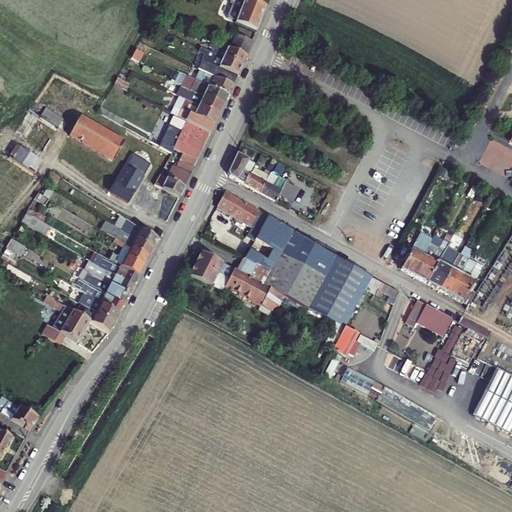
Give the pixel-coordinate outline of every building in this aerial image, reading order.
[(253,34),(263,10),(243,1),(243,0),(226,0),(239,7),(232,24),(253,34)] [(232,36),(226,52),(242,58),(243,59),(250,43),(232,36)] [(242,58),(226,52),(211,46),(209,52),(222,58),(221,61),(239,69),(243,59),(242,58)] [(221,61),(199,51),(197,54),(202,57),(200,62),(235,78),(239,69),(221,61)] [(134,52),(128,62),(135,65),(141,56),(134,52)] [(197,84),(200,86),(205,88),(226,99),(231,87),(197,71),(192,81),(192,82),(197,84)] [(181,88),(187,91),(221,108),(226,99),(205,88),(200,86),(197,84),(192,82),(192,81),(186,78),(181,88)] [(221,108),(187,91),(181,88),(176,98),(184,102),(216,118),(221,108)] [(172,118),(174,119),(208,135),(212,129),(216,118),(184,102),(179,112),(172,109),(169,116),(172,118)] [(95,115),(114,126),(117,121),(98,110),(95,115)] [(32,176),(59,134),(42,123),(30,116),(23,111),(12,129),(10,128),(6,134),(8,136),(1,148),(10,155),(7,160),(32,176)] [(42,123),(59,134),(65,126),(48,114),(42,123)] [(172,118),(167,132),(161,146),(188,158),(188,159),(195,163),(208,135),(174,119),(172,118)] [(111,163),(122,145),(77,119),(67,137),(111,163)] [(161,143),(161,134),(149,134),(149,143),(161,143)] [(187,178),(195,162),(188,159),(181,156),(174,171),(171,169),(164,181),(157,177),(152,187),(176,200),(187,178)] [(251,174),(254,170),(255,166),(236,156),(228,175),(228,177),(229,179),(243,186),(249,175),(251,174)] [(127,202),(147,167),(130,157),(111,192),(127,202)] [(2,169),(27,184),(32,176),(7,160),(2,169)] [(264,178),(252,172),(251,174),(249,175),(265,184),(267,180),(264,178)] [(259,194),(276,203),(279,196),(286,183),(286,182),(277,177),(272,188),(268,187),(274,176),(270,174),(267,180),(265,184),(259,194)] [(243,186),(259,194),(265,184),(249,175),(243,186)] [(286,183),(279,196),(294,203),(300,190),(286,183)] [(44,208),(47,202),(35,195),(32,201),(44,208)] [(224,196),(216,210),(259,233),(268,219),(246,208),(224,196)] [(38,223),(24,215),(19,224),(33,231),(38,223)] [(268,219),(259,233),(243,262),(242,264),(269,278),(293,233),(268,219)] [(119,231),(120,232),(151,250),(156,241),(124,223),(119,231)] [(151,250),(120,232),(115,241),(146,259),(151,250)] [(307,312),(334,260),(322,252),(293,233),(269,278),(263,289),(283,299),(307,312)] [(421,236),(401,272),(413,279),(423,258),(432,241),(421,236)] [(11,239),(5,248),(19,256),(24,247),(11,239)] [(108,262),(117,267),(136,278),(146,259),(115,241),(113,244),(122,249),(117,258),(112,255),(108,262)] [(440,246),(432,241),(423,258),(413,279),(426,286),(447,246),(448,244),(442,241),(440,246)] [(447,246),(426,286),(439,293),(461,254),(447,246)] [(471,260),(461,254),(439,293),(449,298),(471,260)] [(90,264),(97,267),(102,259),(95,255),(90,264)] [(269,278),(242,264),(236,275),(200,256),(187,278),(209,290),(212,285),(274,317),(283,299),(263,289),(269,278)] [(107,273),(120,281),(131,287),(136,278),(117,267),(108,262),(102,259),(97,267),(107,273)] [(334,260),(307,312),(342,331),(347,334),(367,294),(377,299),(384,287),(343,265),(334,260)] [(483,267),(471,260),(449,298),(468,309),(472,301),(467,298),(475,284),(473,283),(483,267)] [(126,297),(131,287),(120,281),(107,273),(97,267),(90,264),(86,261),(81,271),(98,281),(107,286),(126,297)] [(102,294),(110,299),(122,305),(126,297),(107,286),(98,281),(96,284),(105,289),(102,294)] [(92,302),(97,304),(99,305),(116,316),(122,305),(110,299),(102,294),(85,285),(80,294),(83,296),(89,299),(92,302)] [(57,334),(63,337),(63,338),(74,344),(86,324),(69,313),(50,302),(47,307),(54,312),(50,318),(44,329),(55,336),(57,334)] [(86,311),(94,315),(111,326),(116,316),(99,305),(96,310),(86,305),(83,309),(86,311)] [(426,336),(441,344),(451,324),(416,306),(404,327),(412,331),(417,324),(419,320),(425,323),(431,326),(426,336)] [(86,324),(106,335),(111,326),(94,315),(92,319),(81,313),(80,314),(72,309),(69,313),(86,324)] [(458,327),(475,336),(479,329),(462,320),(458,327)] [(55,336),(44,329),(39,338),(57,348),(63,338),(63,337),(57,334),(55,336)] [(479,329),(475,336),(489,343),(492,336),(479,329)] [(347,334),(342,331),(331,354),(344,361),(346,358),(351,361),(358,348),(372,355),(375,349),(347,334)] [(449,355),(468,365),(480,342),(461,332),(449,355)] [(331,359),(324,377),(330,379),(337,361),(331,359)] [(402,417),(410,403),(372,381),(347,369),(340,384),(370,399),(402,417)] [(511,379),(494,370),(470,418),(511,439),(511,379)] [(34,421),(0,401),(0,418),(17,429),(26,434),(34,421)] [(410,403),(402,417),(428,432),(437,418),(410,403)] [(0,426),(14,436),(17,429),(0,418),(0,426)] [(511,487),(511,464),(439,425),(431,441),(452,452),(451,454),(511,487)] [(22,441),(26,434),(17,429),(14,436),(22,441)]
